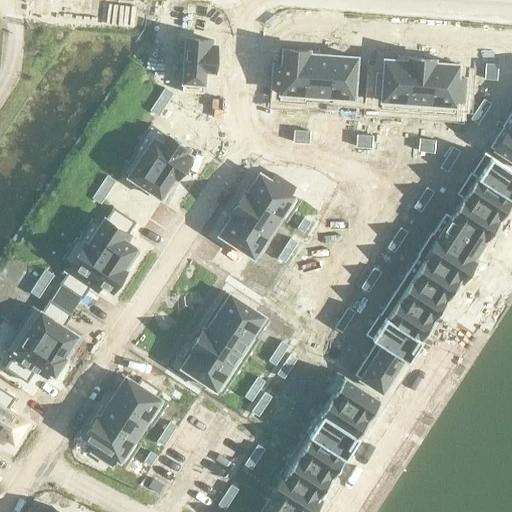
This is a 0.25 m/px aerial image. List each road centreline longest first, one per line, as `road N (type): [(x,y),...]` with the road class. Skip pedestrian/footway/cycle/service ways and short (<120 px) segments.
road 1 (residential): [(246,0),(231,154),(36,458)]
road 2 (residential): [(342,511),(511,249)]
road 3 (residential): [(511,14),(265,0)]
